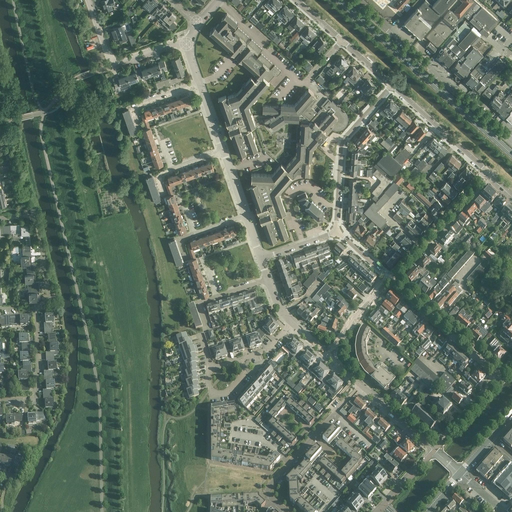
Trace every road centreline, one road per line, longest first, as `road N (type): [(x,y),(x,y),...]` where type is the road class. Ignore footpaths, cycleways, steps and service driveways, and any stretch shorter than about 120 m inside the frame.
road 1 (residential): [(337,231),(342,142),(392,86)]
road 2 (residential): [(285,511),(269,498),(270,483),(346,399)]
road 3 (residential): [(499,377),(390,277)]
road 4 (residential): [(186,44),(111,63),(88,0)]
road 5 (residential): [(390,277),(487,171)]
road 6 (residential): [(433,450),(327,355)]
road 7 (residential): [(37,306),(49,298),(37,222),(0,218)]
road 8 (residential): [(0,400),(36,398),(37,306)]
road 9 (residential): [(392,86),(487,171)]
